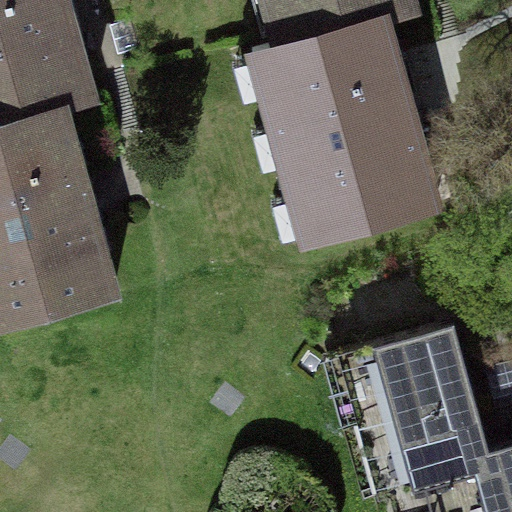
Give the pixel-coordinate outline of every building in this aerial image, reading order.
[(62,0),(0,0),(0,118),(59,102),(60,104),(89,96),(68,23),(62,0)] [(269,0),(280,40),(281,40),(381,13),(382,15),(411,7),(408,0),(269,0)] [(280,40),(255,47),(307,235),(433,201),(413,131),(382,15),(381,13),(281,40),(280,40)] [(92,220),(60,104),(59,102),(0,118),(0,320),(112,290),(92,220)] [(440,319),(349,344),(390,491),(401,487),(407,511),(505,511),(501,496),(511,492),(511,436),(485,444),(489,457),(479,460),(440,319)]
